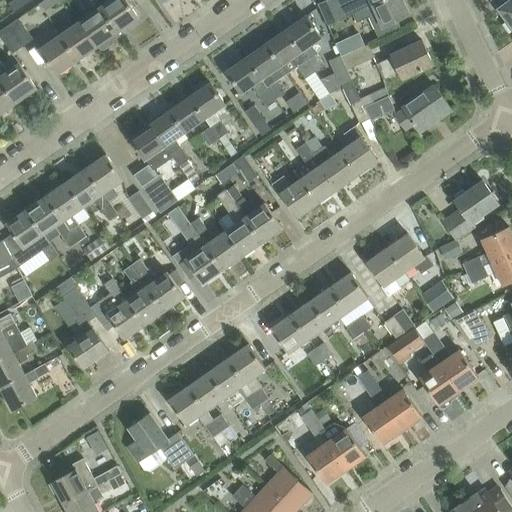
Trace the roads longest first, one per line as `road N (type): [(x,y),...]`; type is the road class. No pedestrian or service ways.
road 1 (residential): [(505,119),(1,469)]
road 2 (residential): [(0,169),(250,0)]
road 3 (residential): [(368,511),(511,411)]
road 4 (residential): [(505,119),(452,0)]
